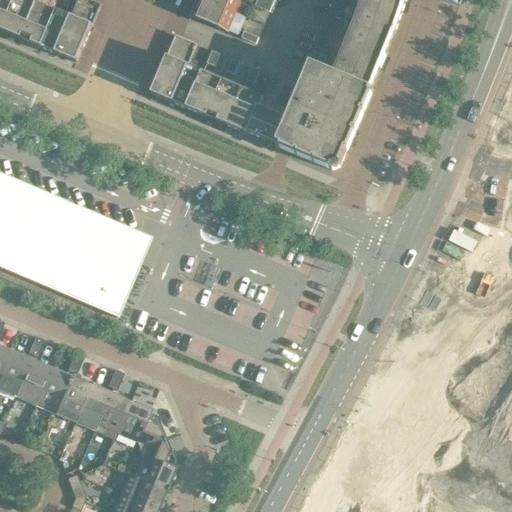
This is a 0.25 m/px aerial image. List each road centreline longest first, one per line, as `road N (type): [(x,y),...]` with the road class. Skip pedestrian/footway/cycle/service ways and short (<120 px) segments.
road 1 (tertiary): [(401,257),(509,1)]
road 2 (tertiary): [(343,232),(91,130)]
road 3 (residential): [(430,0),(343,232)]
road 4 (tertiary): [(309,437),(401,257)]
road 5 (residential): [(180,380),(0,305)]
road 6 (residential): [(309,437),(180,380)]
road 7 (residential): [(177,511),(204,452),(180,380)]
